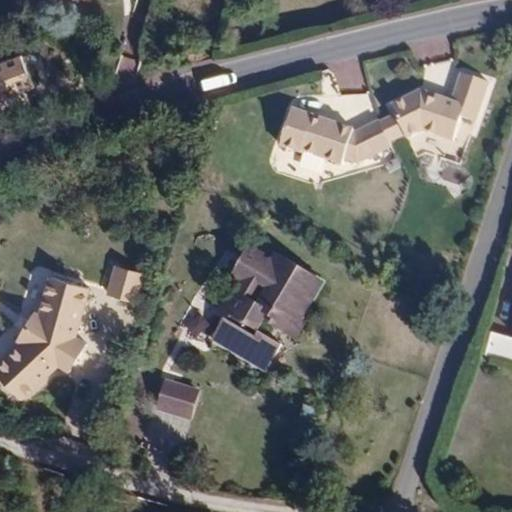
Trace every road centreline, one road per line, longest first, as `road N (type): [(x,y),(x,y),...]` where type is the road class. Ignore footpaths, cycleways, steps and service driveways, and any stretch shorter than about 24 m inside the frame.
road 1 (residential): [(0,161),(218,80),(511,8)]
road 2 (residential): [(390,511),(511,162)]
